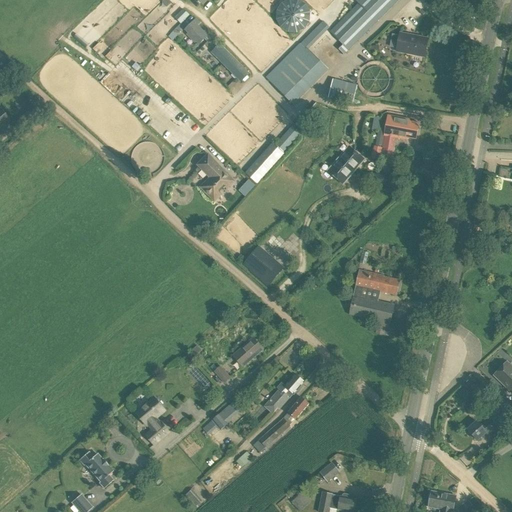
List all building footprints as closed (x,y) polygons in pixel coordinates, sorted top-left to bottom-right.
[(276,19),(281,27),(288,32),(297,32),(305,28),(310,20),(310,11),(306,3),(300,0),(286,0),(281,3),(277,10),(276,19)] [(359,0),(361,1),(329,32),(342,46),(339,49),(344,53),(347,50),(375,23),(385,13),(398,0),(359,0)] [(185,8),(176,16),(183,23),(191,14),(185,8)] [(145,25),(153,33),(161,25),(153,17),(145,25)] [(195,20),(186,29),(189,32),(187,35),(194,43),(197,40),(200,44),(210,35),(195,20)] [(299,44),(265,78),(274,87),(293,105),(328,72),(305,50),(327,27),(322,22),(299,44)] [(398,33),(395,53),(424,58),(427,38),(398,33)] [(150,40),(140,50),(151,60),(161,50),(150,40)] [(219,44),(210,53),(240,83),(249,74),(219,44)] [(335,79),(330,97),(355,103),(359,85),(335,79)] [(393,159),(396,139),(404,140),(405,138),(416,140),(419,124),(408,122),(408,121),(388,117),(384,136),(386,136),(384,147),(383,147),(380,160),(381,160),(382,157),(393,159)] [(294,126),(277,144),(285,152),(302,133),(294,126)] [(380,160),(383,147),(375,145),(372,158),(380,160)] [(348,147),(328,171),(343,184),(363,160),(348,147)] [(209,156),(199,166),(202,169),(208,175),(210,174),(212,176),(202,187),(215,200),(221,194),(217,191),(224,184),(227,188),(233,182),(220,169),(221,168),(212,159),(209,156)] [(393,164),(384,167),(387,173),(395,170),(393,164)] [(391,185),(391,176),(382,175),(381,184),(391,185)] [(248,179),(238,190),(245,196),(255,185),(248,179)] [(284,240),(288,245),(303,232),(298,227),(284,240)] [(284,268),(259,247),(243,265),(268,286),(284,268)] [(370,263),(374,255),(369,253),(366,260),(370,263)] [(360,271),(349,315),(380,322),(393,324),(397,305),(381,301),(383,292),(399,295),(403,280),(386,277),(386,276),(360,271)] [(305,295),(296,303),(301,310),(311,301),(305,295)] [(380,322),(377,333),(393,337),(396,325),(393,324),(380,322)] [(253,339),(233,356),(242,367),(263,350),(253,339)] [(511,368),(507,363),(494,377),(503,386),(504,385),(511,392),(511,368)] [(222,366),(215,372),(226,384),(232,378),(222,366)] [(274,394),(263,406),(272,414),(277,408),(279,409),(303,383),(295,375),(290,380),(289,379),(284,385),(281,382),(277,388),(279,390),(278,391),(275,395),(274,394)] [(470,394),(464,387),(458,393),(464,400),(470,394)] [(154,398),(136,413),(147,426),(148,425),(152,430),(146,435),(154,445),(169,432),(161,423),(158,425),(154,420),(165,411),(163,408),(164,406),(159,400),(157,401),(154,398)] [(300,398),(288,413),(296,420),(308,405),(300,398)] [(235,400),(211,421),(219,430),(227,423),(224,420),(240,406),(235,400)] [(511,417),(507,413),(496,423),(506,433),(511,426),(511,417)] [(173,426),(176,430),(186,424),(183,419),(173,426)] [(283,419),(253,445),(260,453),(290,427),(283,419)] [(477,422),(467,430),(477,441),(486,432),(487,434),(494,428),(487,421),(481,426),(477,422)] [(87,450),(77,458),(82,463),(83,463),(98,480),(97,481),(102,487),(111,479),(106,474),(110,470),(105,464),(106,464),(101,458),(100,458),(95,452),(91,455),(87,450)] [(249,455),(239,465),(246,471),(255,461),(249,455)] [(334,463),(322,473),(330,482),(342,472),(334,463)] [(193,489),(186,496),(196,507),(203,501),(193,489)] [(431,492),(428,507),(440,509),(439,511),(451,511),(452,511),(455,496),(431,492)] [(325,493),(320,511),(331,511),(333,508),(342,509),(344,497),(325,493)] [(306,511),(316,503),(307,494),(298,502),(306,511)] [(83,495),(74,502),(81,511),(90,511),(95,509),(83,495)] [(344,497),(342,509),(353,511),(357,511),(360,501),(350,499),(351,498),(350,497),(346,496),(345,496),(345,498),(344,497)] [(476,511),(469,503),(458,511),(476,511)]
